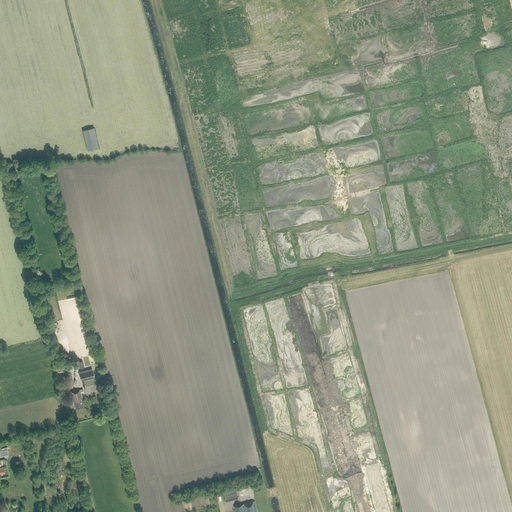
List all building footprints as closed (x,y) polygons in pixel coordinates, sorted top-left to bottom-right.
[(99,148),(94,128),(83,131),(87,151),(99,148)] [(82,381),(94,378),(92,370),(80,374),(82,381)] [(82,400),(81,392),(83,391),(83,389),(71,392),(73,402),(74,402),(76,408),(83,406),(82,400)] [(225,502),(238,498),(236,489),(223,492),(225,502)] [(256,511),(254,501),(234,506),(235,511),(256,511)]
